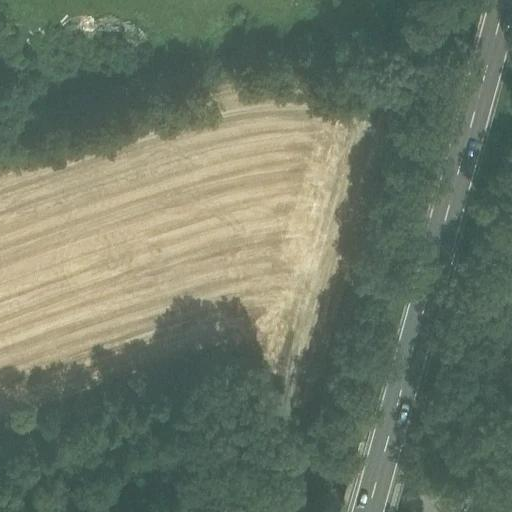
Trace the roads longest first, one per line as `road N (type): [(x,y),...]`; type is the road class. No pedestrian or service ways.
road 1 (primary): [(355,511),(500,0)]
road 2 (track): [(443,508),(288,477),(272,511)]
